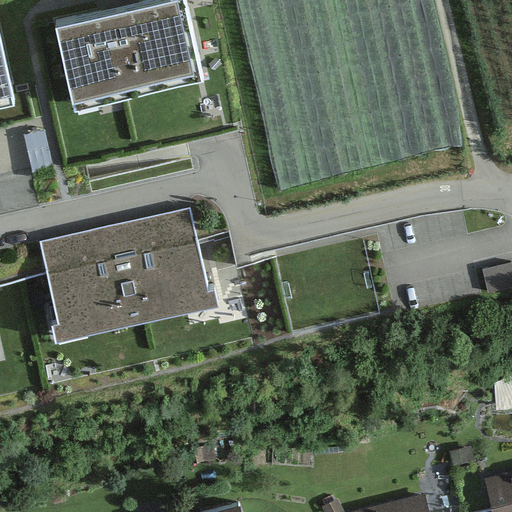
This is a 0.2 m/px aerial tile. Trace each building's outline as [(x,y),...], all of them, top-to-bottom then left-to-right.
[(196,0),(139,0),(50,20),(70,111),(214,79),(196,0)] [(0,15),(0,97),(17,93),(0,15)] [(46,125),(28,130),(37,169),(56,164),(46,125)] [(192,208),(38,242),(59,334),(212,300),(192,208)] [(511,259),(488,262),(491,287),(511,284),(511,259)] [(511,511),(511,473),(493,479),(501,511),(511,511)] [(429,511),(426,496),(360,511),(429,511)]
